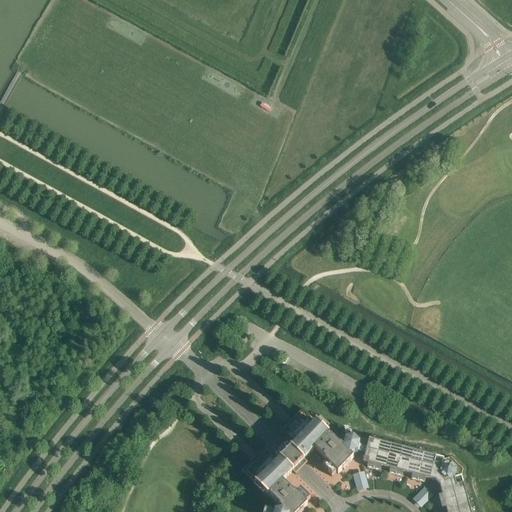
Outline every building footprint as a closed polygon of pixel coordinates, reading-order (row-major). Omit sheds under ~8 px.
[(334,473),(335,474),(336,473),(338,474),(343,469),(343,470),(349,464),(348,464),(353,459),(350,456),(357,454),(361,438),(356,433),(339,437),(339,440),(336,443),(328,435),(329,435),(328,434),(329,433),(328,432),(327,433),(325,431),(326,430),(325,429),(324,430),(323,429),(324,428),(323,427),(322,428),(320,426),(321,425),(320,424),(319,425),(318,424),(319,423),(318,422),(317,423),(316,422),(315,422),(302,409),(290,421),(277,435),(286,444),(282,448),(276,454),(297,474),(302,468),(307,463),(304,460),(314,450),(325,461),(326,463),(325,464),(326,465),(327,464),(335,472),(334,473)] [(367,468),(373,470),(380,443),(369,440),(363,463),(368,464),(367,468)] [(373,470),(380,471),(381,468),(385,469),(391,446),(380,443),(373,470)] [(297,474),(276,454),(267,445),(255,457),(241,471),(254,484),(256,485),(255,486),(256,487),(256,486),(258,487),(257,488),(258,489),(259,488),(261,490),(260,491),(261,492),(261,491),(263,492),(262,493),(263,494),(264,493),(266,495),(265,496),(266,497),(267,496),(268,497),(268,496),(276,504),(273,507),(270,507),(269,511),(302,511),(303,511),(303,510),(307,505),(306,504),(307,503),(306,502),(305,503),(297,495),(298,494),(297,493),(296,494),(294,492),(293,493),(282,482),(292,472),(296,475),(297,474)] [(389,474),(396,475),(402,449),(391,446),(385,469),(390,470),(389,474)] [(396,475),(402,477),(403,473),(408,475),(413,452),(402,449),(396,475)] [(411,479),(418,481),(424,455),(413,452),(408,475),(412,476),(411,479)] [(418,481),(424,483),(425,479),(431,481),(437,458),(424,455),(418,481)] [(436,482),(437,484),(457,464),(451,458),(444,460),(437,458),(431,481),(436,482)] [(457,464),(437,484),(439,485),(440,490),(463,484),(461,477),(463,469),(457,464)] [(364,472),(352,474),(355,491),(367,489),(364,472)] [(438,497),(440,503),(466,496),(463,484),(440,490),(442,496),(438,497)] [(420,509),(433,496),(423,487),(411,500),(420,509)] [(440,503),(442,510),(445,509),(446,511),(450,511),(469,507),(466,496),(440,503)]
